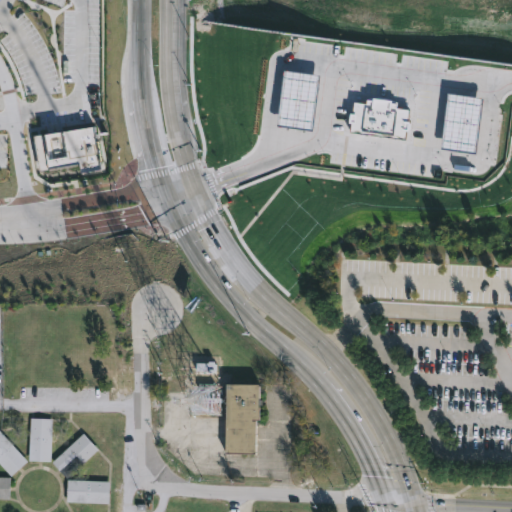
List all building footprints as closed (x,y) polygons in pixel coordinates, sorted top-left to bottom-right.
[(359,103),(370,104),(374,100),(402,104),(403,109),(416,112),(411,143),(354,134),(359,103)] [(94,128),(101,171),(79,175),(78,165),(39,171),(33,137),(94,128)] [(258,398),(257,420),(254,420),(254,453),(224,453),(225,383),(258,384),(258,398)] [(55,420),(53,460),(83,432),(98,448),(67,476),(52,460),(31,460),(33,417),(55,418),(55,420)] [(19,470),(13,475),(0,460),(0,429),(1,429),(29,461),(19,470)] [(10,498),(0,497),(0,475),(11,476),(10,498)] [(104,480),(103,502),(66,500),(67,478),(104,480)]
